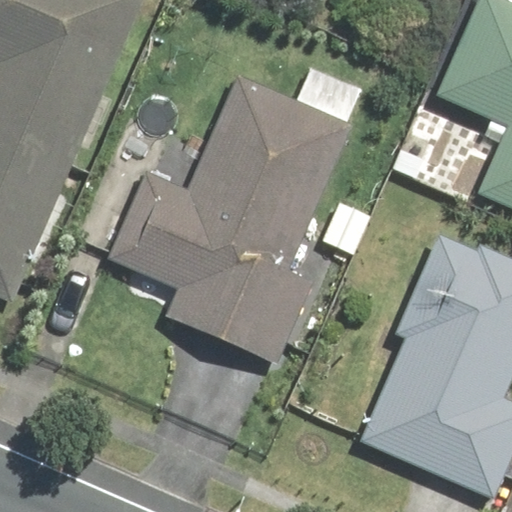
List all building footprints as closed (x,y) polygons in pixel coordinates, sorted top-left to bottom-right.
[(148,0),(0,0),(0,59),(12,65),(0,91),(0,296),(17,304),(148,0)] [(415,0),(438,9),(442,0),(415,0)] [(511,1),(508,0),(492,0),(449,99),(511,126),(511,130),(484,195),(511,206),(511,1)] [(129,156),(121,153),(84,245),(186,286),(172,322),(291,370),(326,283),(302,274),(316,239),(360,256),(378,211),(338,195),(364,128),(354,124),(368,89),(320,69),(307,101),(298,97),(296,100),(242,78),(215,146),(199,184),(152,165),(155,164),(157,163),(160,161),(162,159),(164,157),(166,154),(167,151),(168,148),(169,145),(168,142),(168,139),(167,136),(165,133),(164,131),(161,128),(159,126),(156,125),(154,124),(150,123),(147,123),(144,123),(141,123),(138,125),(135,126),(133,128),(131,130),(129,132),(127,135),(126,138),(126,141),(125,144),(126,148),(126,150),(127,153),(129,156)] [(503,503),(511,479),(511,257),(449,232),(362,446),(503,503)]
